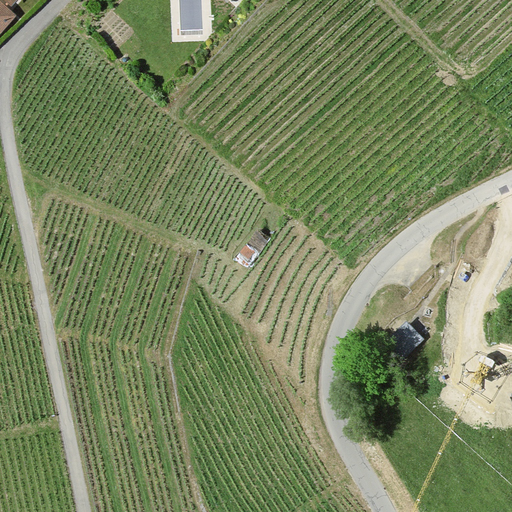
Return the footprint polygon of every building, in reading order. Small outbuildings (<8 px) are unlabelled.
[(0,0),(0,39),(19,18),(10,10),(0,0)] [(0,0),(10,10),(18,0),(0,0)] [(271,238),(259,230),(237,261),(249,269),(271,238)] [(434,266),(411,290),(429,307),(451,282),(434,266)] [(407,324),(384,345),(399,361),(401,363),(424,341),(407,324)]
